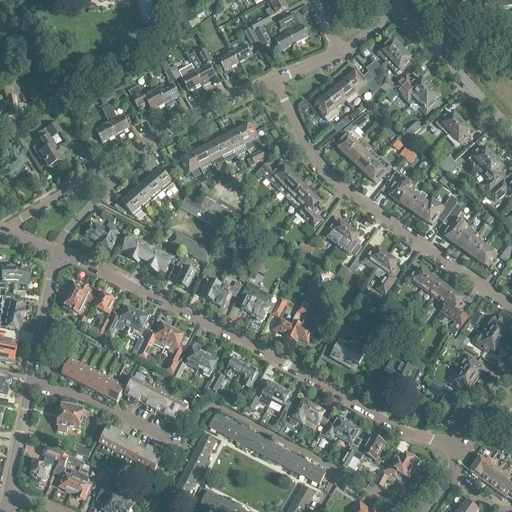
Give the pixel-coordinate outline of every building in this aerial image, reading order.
[(268,15),(270,19),(288,9),(283,0),(271,0),(269,1),(273,8),(266,12),(268,15)] [(446,0),(447,0),(449,0),(459,0),(461,13),(469,12),(467,0),(446,0)] [(467,0),(469,12),(480,10),(478,0),(467,0)] [(214,5),(187,19),(190,25),(191,25),(192,27),(201,23),(199,19),(217,11),(214,5)] [(301,12),(304,18),(310,14),(307,9),(301,12)] [(469,12),(461,13),(458,13),(460,20),(470,18),(469,12)] [(270,19),(268,15),(250,25),(253,32),(254,34),(264,29),(273,24),(270,19)] [(278,26),(279,25),(283,23),(285,27),(286,29),(295,46),(309,39),(303,27),(295,31),(291,23),(295,21),(291,15),(276,22),(278,26)] [(184,20),(188,30),(193,29),(192,27),(191,25),(190,25),(187,19),(184,20)] [(272,44),(264,29),(254,34),(259,44),(262,49),(272,44)] [(281,54),(295,46),(286,29),(279,32),(283,38),(275,42),(281,54)] [(252,48),(259,44),(254,34),(253,32),(252,30),(245,33),(247,36),(241,39),(245,46),(232,54),(239,66),(253,58),(249,52),(253,49),(252,48)] [(377,54),(387,65),(402,51),(393,40),(381,50),(377,54)] [(198,54),(205,67),(213,62),(206,50),(198,54)] [(162,55),(164,60),(171,56),(169,51),(162,55)] [(397,75),(401,72),(412,62),(402,51),(387,65),(397,75)] [(188,58),(192,66),(202,85),(203,84),(204,88),(211,84),(210,80),(216,77),(209,66),(203,70),(195,54),(188,58)] [(225,73),(239,66),(232,54),(219,61),(217,58),(213,60),(216,66),(220,64),(225,73)] [(382,69),(376,62),(366,70),(369,73),(375,80),(380,76),(378,73),(382,69)] [(176,67),(170,70),(176,82),(182,78),(183,81),(182,81),(188,92),(202,85),(192,66),(179,73),(176,67)] [(170,85),(176,82),(170,70),(165,73),(169,80),(168,81),(170,85)] [(350,77),(345,81),(356,94),(359,97),(360,98),(370,90),(374,95),(375,94),(381,89),(382,89),(381,88),(375,80),(369,73),(362,79),(357,72),(351,77),(350,77)] [(399,95),(410,107),(415,102),(430,88),(422,80),(418,83),(415,79),(412,82),(407,77),(406,77),(395,87),(387,95),(388,96),(386,98),(391,103),(399,95)] [(336,90),(346,102),(349,105),(359,97),(356,94),(345,81),(340,85),(341,86),(336,90)] [(385,84),(381,88),(382,89),(387,95),(395,87),(391,82),(386,86),(385,84)] [(157,89),(158,90),(165,105),(166,104),(168,108),(175,104),(173,100),(179,97),(173,86),(166,90),(164,85),(157,89)] [(139,111),(148,106),(152,112),(165,105),(158,90),(145,98),(139,87),(128,93),(139,111)] [(416,112),(418,110),(424,116),(438,104),(434,101),(438,97),(430,88),(415,102),(410,107),(414,111),(416,112)] [(375,94),(381,101),(387,96),(381,89),(375,94)] [(118,98),(114,90),(99,98),(104,106),(118,98)] [(331,92),(326,96),(337,109),(346,102),(336,90),(332,93),(331,92)] [(322,102),(315,107),(328,123),(340,114),(337,109),(326,96),(321,101),(322,102)] [(0,119),(0,127),(2,127),(3,128),(20,119),(16,97),(7,98),(9,110),(11,113),(2,118),(0,119)] [(359,111),(362,114),(369,109),(364,103),(360,107),(362,109),(359,111)] [(102,111),(110,125),(116,136),(117,136),(120,137),(124,135),(124,132),(129,129),(123,118),(118,121),(111,106),(110,107),(108,104),(101,108),(102,111)] [(378,115),(379,114),(383,110),(378,105),(374,109),(373,110),(378,115)] [(337,146),(343,152),(342,153),(346,157),(363,140),(354,132),(357,129),(358,130),(361,130),(362,129),(366,125),(369,119),(366,114),(344,132),(347,135),(337,146)] [(446,129),(450,134),(462,123),(454,115),(450,118),(447,115),(436,126),(442,132),(446,129)] [(353,122),(348,117),(333,129),(337,134),(353,122)] [(26,125),(23,120),(14,125),(17,131),(26,125)] [(422,129),(417,123),(403,135),(408,141),(422,129)] [(466,136),(470,132),(462,123),(450,134),(461,146),(469,139),(466,136)] [(47,129),(53,138),(61,133),(56,124),(55,124),(47,129)] [(110,125),(96,133),(102,144),(116,136),(110,125)] [(242,128),(236,131),(247,152),(260,146),(257,139),(250,126),(243,130),(242,128)] [(390,130),(387,127),(382,132),(385,135),(390,130)] [(53,138),(47,129),(44,131),(47,136),(39,141),(41,144),(36,147),(36,148),(33,149),(40,161),(43,159),(48,168),(50,167),(51,169),(59,164),(58,162),(61,160),(59,156),(62,154),(59,149),(58,150),(51,138),(53,138)] [(385,135),(391,141),(396,136),(390,130),(385,135)] [(10,135),(20,150),(17,152),(19,155),(22,153),(22,154),(27,151),(16,131),(10,135)] [(233,152),(236,158),(247,152),(236,131),(231,134),(231,136),(226,138),(233,152)] [(409,141),(408,141),(412,144),(418,139),(415,135),(409,141)] [(222,157),(233,152),(226,138),(221,141),(220,139),(214,142),(222,157)] [(352,162),(353,161),(357,166),(368,155),(367,154),(372,149),(363,140),(346,157),(352,162)] [(204,149),(213,167),(217,165),(218,166),(225,162),(222,157),(214,142),(209,145),(209,147),(204,149)] [(400,156),(406,161),(414,151),(408,146),(400,156)] [(199,150),(192,154),(203,175),(214,169),(213,167),(204,149),(199,152),(199,150)] [(482,169),(494,158),(486,150),(482,153),(479,150),(472,157),(482,169)] [(250,157),(251,159),(255,166),(259,164),(258,162),(265,158),(262,151),(250,157)] [(419,156),(414,151),(406,161),(411,165),(419,156)] [(368,155),(357,166),(361,169),(360,171),(365,175),(380,160),(371,152),(368,155)] [(195,179),(203,175),(192,154),(186,157),(187,158),(180,162),(187,175),(192,173),(195,179)] [(23,157),(12,163),(24,183),(35,177),(23,157)] [(440,167),(444,172),(455,162),(450,157),(440,167)] [(490,193),(506,179),(498,171),(502,167),(494,158),(482,169),(479,173),(483,178),(484,177),(484,178),(483,178),(488,183),(484,187),(490,193)] [(370,179),(371,178),(376,183),(386,173),(385,172),(390,167),(381,159),(380,160),(365,175),(370,179)] [(459,167),(455,162),(444,172),(449,177),(459,167)] [(434,168),(430,165),(425,170),(430,174),(434,168)] [(259,179),(263,176),(280,193),(288,184),(296,176),(289,170),(288,171),(285,168),(281,172),(278,169),(274,174),(266,166),(256,176),(259,179)] [(161,190),(163,193),(167,189),(170,192),(175,187),(171,182),(161,170),(160,170),(158,169),(154,173),(154,175),(151,178),(161,190)] [(288,184),(280,193),(289,202),(304,187),(299,182),(300,181),(296,176),(288,184)] [(388,194),(395,199),(393,201),(398,204),(408,189),(412,184),(401,176),(397,182),(388,194)] [(443,177),(439,183),(448,190),(453,184),(443,177)] [(161,190),(151,178),(141,187),(152,199),(151,199),(154,201),(158,197),(156,194),(161,190)] [(495,205),(507,194),(510,198),(511,196),(511,184),(509,187),(504,181),(487,196),(495,205)] [(141,187),(132,195),(142,207),(144,210),(149,205),(147,203),(151,199),(152,199),(141,187)] [(298,211),(315,195),(309,190),(308,191),(304,187),(289,202),(298,211)] [(405,209),(406,207),(411,210),(422,194),(417,191),(415,194),(408,189),(398,204),(405,209)] [(422,194),(411,210),(415,214),(414,215),(420,219),(430,205),(425,201),(427,197),(422,193),(422,194)] [(121,202),(115,207),(118,212),(124,215),(128,211),(134,218),(139,214),(137,211),(142,207),(132,195),(122,204),(121,202)] [(212,198),(206,195),(201,205),(207,208),(212,198)] [(316,216),(321,211),(318,208),(322,205),(319,202),(321,200),(315,195),(298,211),(296,213),(306,223),(314,231),(323,222),(316,216)] [(444,209),(451,213),(456,205),(459,202),(452,197),(444,209)] [(207,208),(213,212),(218,201),(212,198),(207,208)] [(186,199),(180,210),(186,213),(192,202),(186,199)] [(219,215),(224,205),(218,201),(213,212),(219,215)] [(451,213),(444,209),(432,201),(430,205),(420,219),(425,223),(426,221),(432,225),(437,217),(444,221),(443,223),(444,224),(451,213)] [(186,213),(192,216),(197,205),(192,202),(186,213)] [(192,216),(197,219),(197,218),(202,208),(197,205),(192,216)] [(229,207),(224,205),(219,215),(224,218),(229,207)] [(450,242),(455,246),(464,232),(468,227),(457,219),(463,210),(456,205),(451,213),(444,224),(449,228),(443,236),(450,241),(450,242)] [(224,218),(230,221),(235,211),(229,207),(224,218)] [(197,218),(202,221),(207,211),(202,208),(197,218)] [(202,221),(207,224),(213,213),(207,210),(207,211),(202,221)] [(236,224),(242,214),(235,211),(230,221),(236,224)] [(101,218),(110,223),(113,217),(104,212),(101,218)] [(207,224),(213,227),(218,216),(213,213),(207,224)] [(251,219),(243,215),(239,223),(247,227),(251,219)] [(213,227),(218,230),(223,219),(218,216),(213,227)] [(511,217),(502,221),(506,228),(511,225),(511,217)] [(223,219),(218,230),(224,233),(225,233),(230,223),(223,219)] [(334,223),(324,238),(337,247),(351,228),(344,223),(344,224),(340,222),(337,226),(334,223)] [(236,226),(230,223),(225,233),(230,236),(236,226)] [(85,234),(88,236),(87,237),(100,243),(106,230),(95,224),(94,228),(92,227),(91,229),(88,228),(85,234)] [(255,232),(259,234),(264,226),(259,224),(255,232)] [(268,229),(264,226),(259,234),(264,237),(268,229)] [(351,257),(361,243),(356,239),(359,235),(356,233),(357,232),(351,228),(337,247),(351,257)] [(106,230),(100,243),(99,244),(112,251),(120,235),(107,229),(106,230)] [(461,249),(465,252),(474,239),(464,232),(455,246),(461,250),(461,249)] [(171,244),(175,246),(180,236),(176,234),(171,244)] [(140,260),(144,262),(152,247),(130,236),(122,251),(130,255),(128,258),(139,264),(140,260)] [(175,246),(181,249),(186,239),(180,236),(175,246)] [(181,249),(184,251),(186,252),(192,242),(186,239),(181,249)] [(469,256),(475,260),(485,246),(474,239),(465,252),(470,255),(469,256)] [(268,246),(260,241),(254,251),(262,255),(268,246)] [(192,242),(186,252),(187,253),(191,255),(197,244),(192,242)] [(191,255),(197,257),(202,247),(197,244),(191,255)] [(295,254),(300,257),(307,247),(302,244),(295,254)] [(487,268),(489,266),(497,255),(485,246),(475,260),(481,264),(482,263),(487,268)] [(173,259),(174,258),(152,247),(144,262),(148,264),(147,268),(157,273),(159,270),(166,273),(170,265),(174,267),(177,261),(173,259)] [(202,260),(207,250),(202,247),(197,257),(202,260)] [(312,251),(307,247),(300,257),(305,261),(312,251)] [(500,259),(506,263),(509,258),(511,249),(509,247),(500,259)] [(366,259),(379,269),(389,255),(383,250),(382,252),(379,249),(376,254),(372,251),(366,259)] [(202,260),(208,263),(213,253),(207,250),(202,260)] [(396,280),(392,278),(398,270),(395,267),(398,263),(394,260),(395,259),(389,255),(379,269),(374,276),(382,282),(377,289),(385,295),(396,280)] [(195,273),(189,270),(190,267),(185,265),(187,261),(182,258),(176,268),(182,271),(175,284),(187,290),(195,273)] [(348,284),(353,277),(362,265),(356,261),(349,270),(342,280),(348,284)] [(0,281),(0,297),(2,298),(6,298),(6,290),(8,290),(8,284),(14,284),(16,267),(14,267),(12,265),(9,266),(7,267),(1,268),(1,282),(0,281)] [(16,267),(14,284),(26,286),(30,270),(24,269),(23,267),(20,266),(18,268),(16,267)] [(337,276),(342,280),(349,270),(344,266),(337,276)] [(511,272),(508,269),(503,276),(507,279),(511,272)] [(416,272),(409,280),(421,289),(431,275),(426,271),(425,273),(421,270),(419,274),(416,272)] [(201,297),(213,302),(221,286),(215,283),(216,280),(211,278),(213,274),(208,271),(202,281),(208,284),(201,297)] [(243,274),(239,281),(245,284),(249,277),(243,274)] [(438,280),(431,275),(421,289),(432,297),(442,284),(437,281),(438,280)] [(231,295),(236,298),(242,286),(236,283),(234,289),(229,287),(228,289),(221,286),(213,302),(224,308),(231,295)] [(240,300),(245,302),(241,309),(252,315),(253,311),(254,312),(257,305),(261,306),(262,304),(267,306),(268,303),(272,297),(264,293),(261,291),(262,290),(249,283),(240,300)] [(432,297),(445,306),(455,292),(449,287),(448,289),(442,284),(432,297)] [(73,291),(70,297),(85,304),(87,302),(91,304),(94,297),(90,295),(91,292),(90,291),(89,289),(86,288),(84,288),(76,285),(73,286),(72,289),(73,291)] [(397,296),(401,290),(396,286),(392,292),(391,292),(384,302),(391,308),(394,304),(392,303),(398,296),(397,296)] [(321,309),(327,300),(317,294),(310,289),(304,299),(321,309)] [(455,323),(449,333),(455,337),(461,327),(462,328),(469,317),(462,312),(465,307),(461,304),(464,300),(460,297),(461,296),(455,292),(445,306),(445,305),(440,313),(455,323)] [(98,299),(94,297),(91,304),(94,306),(93,308),(110,316),(113,309),(111,308),(115,301),(111,299),(110,297),(107,295),(105,296),(101,294),(98,299)] [(64,305),(65,308),(64,309),(71,313),(72,315),(75,316),(77,316),(79,317),(85,304),(70,297),(68,302),(65,302),(64,305)] [(2,298),(1,304),(0,305),(1,307),(1,310),(0,311),(1,313),(1,315),(6,316),(6,315),(23,319),(24,311),(22,310),(23,305),(15,304),(15,299),(12,298),(6,298),(2,298)] [(279,319),(287,303),(281,299),(272,316),(279,319)] [(277,332),(286,336),(286,337),(287,338),(288,340),(292,342),(294,341),(296,342),(298,338),(300,334),(297,333),(301,325),(300,324),(308,309),(308,310),(310,306),(303,302),(291,325),(281,319),(279,322),(277,322),(272,331),(276,334),(277,332)] [(253,311),(252,315),(253,315),(257,317),(256,319),(257,321),(260,323),(262,322),(263,321),(264,321),(268,314),(271,315),(275,306),(268,303),(267,306),(262,304),(261,306),(257,305),(254,312),(253,311)] [(378,317),(384,321),(389,311),(383,308),(378,317)] [(298,338),(308,344),(314,332),(309,329),(313,322),(319,325),(323,317),(318,315),(320,311),(315,309),(313,312),(308,310),(308,309),(300,324),(301,325),(297,333),(300,334),(298,338)] [(420,309),(416,317),(425,321),(429,314),(420,309)] [(122,332),(125,326),(130,329),(138,313),(131,310),(130,312),(126,310),(122,318),(115,315),(105,335),(112,338),(116,329),(122,332)] [(482,316),(476,312),(470,321),(476,325),(482,316)] [(145,316),(138,313),(130,329),(134,331),(133,334),(140,337),(148,321),(143,319),(145,316)] [(21,327),(23,319),(6,315),(6,316),(5,317),(0,317),(0,325),(4,326),(3,328),(17,331),(18,326),(21,327)] [(363,321),(355,316),(351,322),(364,330),(368,325),(363,322),(363,321)] [(494,318),(485,331),(503,344),(507,337),(506,336),(508,333),(504,330),(506,326),(505,325),(507,322),(502,319),(500,322),(494,318)] [(104,319),(99,331),(105,334),(111,323),(104,319)] [(331,321),(327,328),(333,331),(337,325),(331,321)] [(355,332),(342,324),(336,334),(343,339),(346,334),(352,337),(355,332)] [(164,350),(166,347),(174,331),(166,328),(166,329),(162,328),(158,336),(151,332),(139,358),(146,361),(154,345),(164,350)] [(102,339),(105,334),(99,331),(96,336),(102,339)] [(166,347),(170,349),(169,352),(174,355),(166,373),(173,376),(180,364),(178,363),(184,349),(180,346),(184,338),(180,337),(181,335),(174,331),(166,347)] [(476,345),(479,347),(488,353),(490,349),(495,352),(497,349),(498,350),(503,344),(485,331),(476,345)] [(456,341),(465,347),(469,341),(460,335),(456,341)] [(140,338),(134,350),(141,353),(146,341),(140,338)] [(0,350),(15,354),(17,343),(9,341),(9,342),(0,340),(0,350)] [(462,353),(465,347),(456,341),(453,346),(462,353)] [(331,357),(355,371),(364,356),(340,342),(331,357)] [(0,360),(5,362),(4,363),(12,365),(15,354),(0,350),(0,360)] [(187,365),(199,371),(207,355),(195,350),(187,365)] [(204,374),(202,377),(208,380),(210,377),(218,361),(207,355),(199,371),(204,374)] [(458,370),(461,372),(476,383),(480,376),(479,375),(482,371),(477,368),(479,365),(471,359),(467,357),(458,370)] [(71,359),(62,376),(72,381),(80,364),(71,359)] [(225,377),(231,380),(235,373),(241,376),(246,366),(239,362),(239,360),(238,359),(236,359),(235,359),(235,360),(233,359),(227,370),(223,368),(211,391),(217,393),(225,377)] [(383,378),(392,383),(387,393),(395,397),(397,393),(403,396),(410,382),(418,386),(423,375),(414,371),(415,370),(402,364),(401,364),(393,360),(388,370),(387,369),(383,378)] [(72,381),(81,386),(89,369),(80,364),(72,381)] [(186,366),(180,364),(173,376),(172,379),(178,382),(186,366)] [(259,373),(257,372),(257,371),(257,370),(256,369),(254,368),(253,369),(246,366),(241,376),(247,379),(243,387),(250,390),(259,373)] [(89,369),(81,386),(90,390),(98,374),(89,369)] [(455,377),(450,384),(461,391),(463,388),(468,391),(470,388),(472,389),(476,383),(461,372),(457,378),(455,377)] [(107,378),(98,374),(90,390),(99,395),(107,378)] [(0,376),(0,385),(8,387),(8,386),(10,385),(11,382),(9,380),(10,378),(0,376)] [(211,377),(203,392),(208,395),(216,380),(211,377)] [(99,395),(108,400),(116,383),(107,378),(99,395)] [(445,389),(447,385),(434,378),(432,382),(445,389)] [(124,397),(161,416),(179,425),(180,423),(184,425),(191,412),(187,410),(188,408),(133,380),(124,397)] [(261,397),(265,399),(262,404),(270,408),(280,388),(268,382),(261,397)] [(116,383),(108,400),(117,404),(126,388),(116,383)] [(280,388),(270,408),(280,413),(273,428),(279,432),(293,405),(287,402),(291,394),(280,388)] [(449,406),(454,396),(445,391),(443,390),(438,400),(449,406)] [(252,416),(259,400),(253,397),(245,412),(252,416)] [(228,400),(227,402),(225,406),(234,410),(237,405),(228,400)] [(287,419),(291,421),(290,424),(296,427),(298,423),(302,426),(303,425),(304,426),(315,406),(304,400),(297,413),(292,410),(287,419)] [(58,433),(67,435),(68,430),(79,432),(84,410),(65,406),(62,406),(58,428),(59,428),(58,433)] [(324,418),(323,419),(322,418),(326,412),(315,406),(304,426),(305,426),(304,426),(315,432),(318,427),(319,424),(326,428),(329,421),(324,418)] [(216,416),(209,428),(219,433),(219,431),(225,434),(230,423),(216,416)] [(332,442),(336,436),(342,439),(351,423),(347,421),(344,422),(339,419),(337,423),(337,422),(334,427),(330,425),(323,437),(332,442)] [(244,430),(230,423),(225,434),(230,437),(229,438),(237,443),(244,430)] [(352,448),(341,467),(347,470),(348,468),(354,458),(360,462),(361,462),(364,456),(357,452),(358,449),(362,442),(355,439),(360,431),(355,428),(355,425),(351,423),(342,439),(351,444),(350,447),(352,448)] [(154,474),(155,472),(159,474),(166,461),(162,459),(163,457),(108,429),(99,445),(154,474)] [(257,438),(244,430),(237,443),(246,447),(246,445),(252,448),(257,438)] [(202,439),(196,450),(207,456),(210,450),(211,451),(216,443),(203,436),(202,438),(202,439)] [(257,453),(265,457),(271,445),(257,438),(252,448),(258,451),(257,453)] [(367,445),(362,454),(375,461),(385,445),(373,438),(368,446),(367,445)] [(271,445),(265,457),(273,461),(274,459),(279,462),(285,452),(271,445)] [(91,452),(75,446),(72,451),(89,458),(91,452)] [(42,457),(59,464),(63,455),(46,448),(42,457)] [(207,456),(196,450),(190,461),(186,459),(184,462),(188,464),(189,464),(201,470),(206,462),(204,461),(207,456)] [(299,459),(285,452),(279,462),(285,465),(284,467),(292,471),(299,459)] [(72,465),(74,459),(69,457),(69,458),(63,455),(59,464),(58,466),(65,469),(66,470),(64,475),(70,478),(73,472),(78,474),(81,468),(72,465)] [(394,468),(390,466),(385,474),(390,477),(392,474),(396,476),(398,474),(409,480),(419,463),(406,455),(404,459),(400,457),(394,468)] [(470,472),(479,478),(492,460),(488,457),(485,461),(480,458),(470,472)] [(348,468),(354,472),(360,462),(354,458),(348,468)] [(65,469),(58,466),(55,474),(59,476),(57,481),(60,482),(58,488),(67,492),(66,494),(70,496),(71,494),(72,494),(80,475),(82,470),(85,464),(74,459),(72,465),(81,468),(78,474),(73,472),(70,478),(64,475),(66,470),(65,469)] [(301,473),(307,476),(312,466),(299,459),(292,471),(300,475),(301,473)] [(479,478),(488,485),(498,471),(493,467),(496,463),(492,460),(479,478)] [(34,479),(39,481),(47,483),(52,468),(38,464),(37,466),(34,465),(31,474),(31,476),(32,477),(32,478),(33,479),(34,479)] [(88,473),(90,466),(86,464),(85,464),(82,470),(88,473)] [(197,479),(201,470),(189,464),(188,464),(181,477),(192,483),(195,478),(197,479)] [(313,479),(312,481),(320,485),(326,473),(313,466),(312,466),(307,476),(313,479)] [(502,474),(498,471),(488,485),(497,491),(509,473),(505,470),(502,474)] [(102,484),(107,473),(101,471),(96,482),(102,484)] [(128,482),(137,486),(142,475),(133,471),(128,482)] [(506,497),(509,494),(508,493),(511,487),(511,480),(510,480),(511,477),(511,474),(509,473),(497,491),(506,497)] [(381,474),(376,485),(383,489),(388,478),(381,474)] [(92,486),(88,483),(89,480),(87,478),(80,475),(72,494),(78,497),(77,499),(85,503),(92,486)] [(192,483),(181,477),(174,491),(187,498),(191,490),(189,489),(192,483)] [(299,497),(296,502),(307,508),(315,495),(302,488),(298,496),(299,497)] [(141,489),(138,500),(144,502),(148,492),(141,489)] [(96,502),(100,505),(101,503),(104,505),(100,511),(102,511),(115,511),(121,501),(123,502),(124,499),(108,490),(106,493),(103,492),(103,491),(96,502)] [(205,497),(200,505),(209,509),(210,508),(215,511),(221,499),(207,492),(207,493),(205,497)] [(221,500),(221,499),(215,511),(217,511),(231,511),(234,506),(228,503),(221,500)] [(465,500),(456,511),(478,511),(480,511),(465,500)] [(115,511),(130,511),(133,507),(123,502),(121,501),(115,511)] [(287,511),(304,511),(307,508),(296,502),(293,507),(291,506),(287,511)] [(352,511),(373,511),(370,509),(369,510),(360,503),(352,511)]
